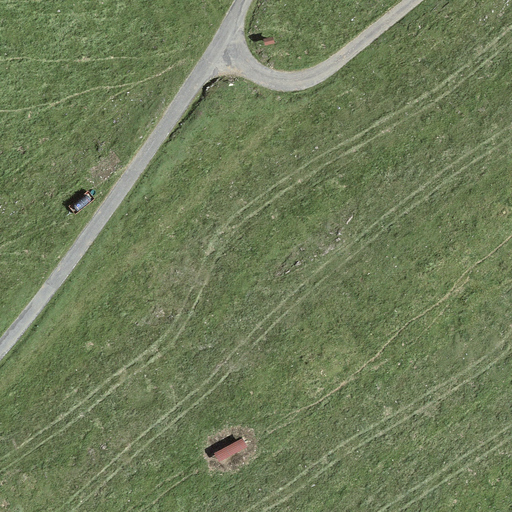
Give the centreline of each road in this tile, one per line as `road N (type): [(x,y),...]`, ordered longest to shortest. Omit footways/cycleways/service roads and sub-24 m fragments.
road 1 (track): [(244,0),(89,238),(0,353)]
road 2 (track): [(218,47),(274,82),(306,82),(418,0)]
